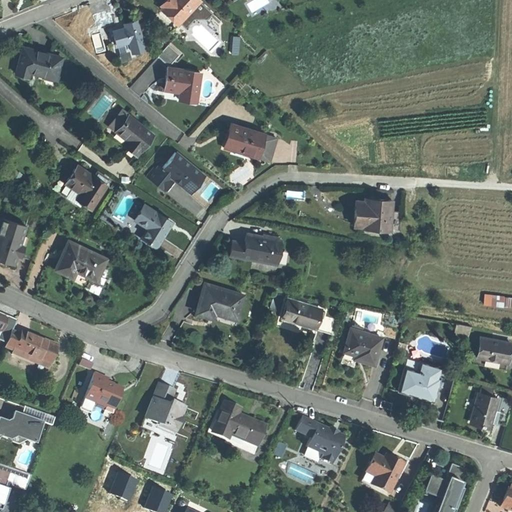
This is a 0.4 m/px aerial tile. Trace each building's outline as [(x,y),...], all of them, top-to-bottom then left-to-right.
[(163,6),(179,22),(185,27),(194,18),(207,18),(213,13),(199,0),(166,0),(162,5),(163,6)] [(177,24),(179,22),(163,6),(161,8),(177,24)] [(133,53),(145,50),(137,21),(130,23),(125,25),(126,29),(113,32),(117,46),(130,43),(133,53)] [(240,33),(233,31),(231,39),(238,40),(240,33)] [(169,45),(158,56),(169,67),(180,55),(169,45)] [(47,75),(56,78),(62,58),(23,47),(15,75),(28,78),(30,73),(36,75),(46,78),(47,75)] [(185,94),(184,102),(196,104),(202,74),(169,68),(165,90),(180,93),(185,94)] [(108,126),(114,131),(128,115),(121,110),(108,126)] [(136,156),(152,136),(128,115),(114,131),(121,136),(126,141),(122,145),(136,156)] [(263,140),(264,135),(231,124),(224,148),(235,151),(238,152),(239,147),(258,154),(263,140)] [(264,135),(263,140),(273,143),(274,138),(264,135)] [(277,139),(274,138),(273,143),(263,140),(258,154),(257,158),(269,162),(277,139)] [(257,158),(258,154),(239,147),(238,152),(242,153),(257,158)] [(240,160),(242,153),(238,152),(235,151),(234,153),(237,157),(240,160)] [(200,172),(175,152),(162,168),(159,166),(156,170),(154,168),(147,177),(163,190),(169,184),(173,178),(172,177),(172,176),(176,175),(182,180),(182,185),(186,189),(192,188),(200,178),(200,172)] [(107,187),(103,184),(93,177),(77,166),(71,175),(65,184),(81,195),(77,200),(91,210),(107,187)] [(93,177),(103,184),(106,180),(96,173),(93,177)] [(393,200),(381,199),(381,201),(365,200),(356,200),(355,226),(363,226),(363,228),(400,230),(402,211),(393,211),(393,200)] [(140,237),(156,247),(165,233),(171,222),(146,206),(137,221),(146,227),(140,237)] [(24,245),(20,257),(32,260),(36,250),(53,222),(29,215),(25,225),(26,225),(20,244),(24,245)] [(0,259),(6,262),(13,264),(16,255),(20,257),(24,245),(20,244),(26,225),(25,225),(2,218),(0,223),(0,259)] [(229,254),(277,263),(282,239),(279,239),(280,237),(263,234),(262,236),(245,233),(245,238),(244,242),(232,240),(229,254)] [(83,275),(96,281),(107,258),(68,241),(55,270),(73,278),(76,272),(83,275)] [(218,314),(236,319),(243,294),(204,282),(195,312),(209,316),(210,312),(218,314)] [(511,295),(484,292),(483,302),(511,305),(511,295)] [(319,317),(320,315),(321,310),(287,299),(282,317),(302,323),(302,326),(314,329),(317,317),(319,317)] [(335,319),(320,315),(319,317),(317,317),(314,329),(321,332),(330,334),(335,319)] [(470,326),(456,323),(455,330),(464,332),(463,336),(468,337),(470,326)] [(362,361),(373,365),(381,338),(349,329),(343,351),(355,355),(363,357),(362,361)] [(5,346),(48,364),(56,346),(36,337),(35,338),(32,337),(22,333),(21,335),(12,331),(5,346)] [(476,357),(507,364),(510,354),(511,344),(480,336),(476,357)] [(404,345),(398,343),(395,353),(401,355),(404,345)] [(507,364),(476,357),(473,356),(472,363),(506,371),(507,364)] [(81,358),(78,365),(89,370),(92,363),(81,358)] [(422,395),(421,398),(433,401),(440,377),(438,376),(441,367),(420,360),(417,370),(404,366),(397,390),(411,395),(412,392),(422,395)] [(92,405),(91,408),(111,417),(124,387),(113,383),(108,381),(109,378),(94,372),(82,401),(92,405)] [(171,433),(183,405),(177,402),(175,407),(168,404),(170,399),(174,390),(158,383),(140,425),(153,431),(155,426),(171,433)] [(469,420),(489,426),(497,397),(478,391),(469,420)] [(175,407),(177,402),(174,401),(170,399),(168,404),(175,407)] [(379,406),(391,410),(393,403),(381,399),(379,406)] [(511,413),(511,408),(511,401),(502,400),(500,411),(511,413)] [(90,411),(91,408),(92,405),(82,401),(80,407),(90,411)] [(228,431),(254,442),(261,423),(245,416),(236,413),(238,408),(224,402),(212,430),(226,436),(228,431)] [(88,415),(90,411),(80,407),(78,411),(88,415)] [(24,438),(35,442),(43,421),(22,414),(21,416),(14,413),(12,418),(7,421),(0,417),(0,436),(1,436),(9,438),(15,435),(24,438)] [(320,459),(331,464),(344,437),(325,428),(301,417),(295,430),(310,437),(306,447),(322,454),(320,459)] [(488,429),(489,426),(469,420),(468,423),(477,425),(488,429)] [(15,435),(9,438),(11,442),(17,444),(24,438),(15,435)] [(286,445),(279,442),(273,454),(280,457),(286,445)] [(405,461),(395,456),(393,459),(385,455),(378,451),(368,471),(376,475),(382,478),(379,485),(389,490),(405,461)] [(393,459),(395,456),(390,453),(386,451),(385,455),(393,459)] [(31,475),(0,463),(0,506),(2,507),(9,488),(5,487),(7,481),(10,482),(11,485),(25,490),(31,475)] [(459,468),(452,464),(445,482),(433,477),(428,489),(447,497),(443,506),(441,505),(439,504),(438,505),(437,506),(433,511),(453,511),(463,490),(459,488),(466,471),(459,468)] [(364,477),(372,482),(376,475),(368,471),(364,477)] [(382,478),(376,475),(372,482),(379,485),(382,478)] [(443,506),(447,497),(428,489),(433,477),(430,476),(423,492),(439,499),(437,506),(438,505),(439,504),(441,505),(443,506)] [(511,511),(511,486),(507,497),(502,507),(511,511)]
